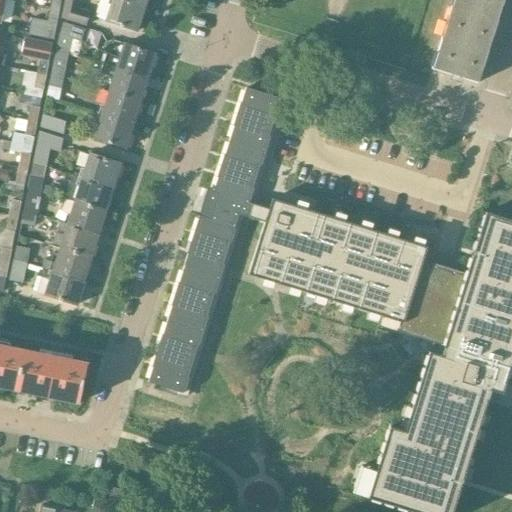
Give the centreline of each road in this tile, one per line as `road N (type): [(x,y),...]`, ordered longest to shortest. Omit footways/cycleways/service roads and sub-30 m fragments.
road 1 (residential): [(220,35),(126,360),(99,426),(85,435),(0,419)]
road 2 (residential): [(220,35),(486,118)]
